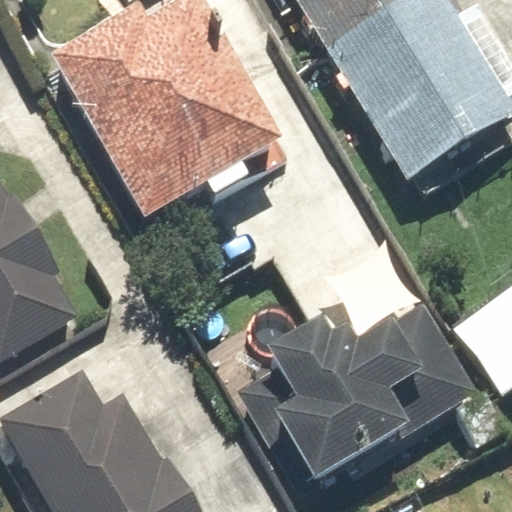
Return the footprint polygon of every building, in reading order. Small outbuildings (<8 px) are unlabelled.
[(178,0),(174,0),(40,79),(130,231),(267,150),(178,0)] [(511,129),(432,0),(281,0),(401,196),(511,129)] [(0,196),(0,379),(78,335),(0,196)] [(511,296),(447,346),(496,411),(511,399),(511,296)] [(276,376),(238,397),(300,509),(477,413),(422,313),(357,349),(348,332),(326,344),(319,332),(267,360),(276,376)] [(171,511),(95,385),(4,440),(47,511),(171,511)]
